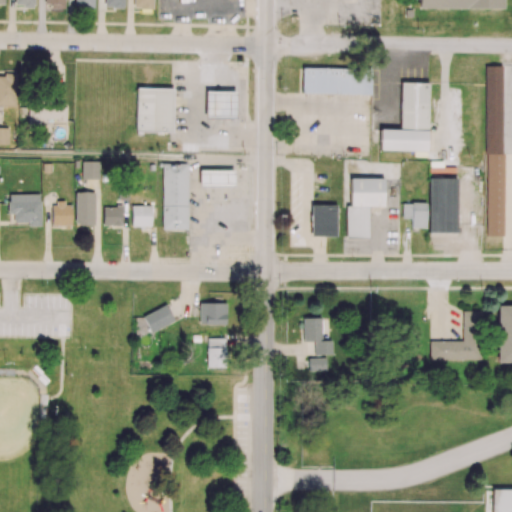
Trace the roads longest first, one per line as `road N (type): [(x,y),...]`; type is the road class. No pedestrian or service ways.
road 1 (tertiary): [(266,273),(267,0)]
road 2 (residential): [(267,46),(0,40)]
road 3 (residential): [(266,273),(0,270)]
road 4 (residential): [(511,271),(266,273)]
road 5 (residential): [(511,46),(267,46)]
road 6 (tertiary): [(264,511),(266,273)]
